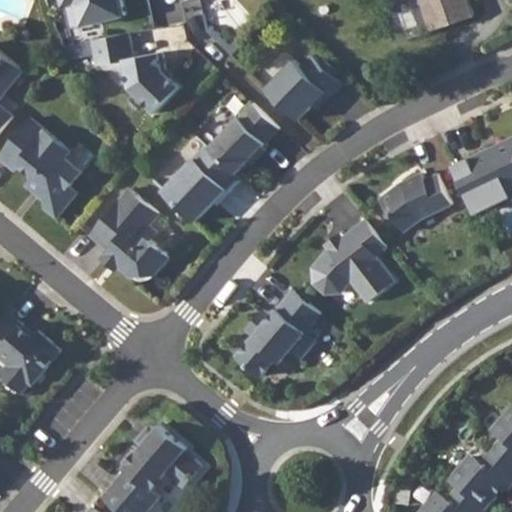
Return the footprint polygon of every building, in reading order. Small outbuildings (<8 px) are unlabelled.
[(127,18),(123,0),(63,0),(65,7),(69,6),(73,28),(127,18)] [(422,0),(433,30),(475,16),(469,0),(422,0)] [(132,32),(95,40),(100,66),(127,60),(133,89),(158,114),(185,86),(170,72),(166,52),(137,57),(132,32)] [(0,134),(16,115),(0,102),(0,96),(4,92),(6,92),(26,69),(0,47),(0,134)] [(288,48),(262,75),(270,83),(297,56),(288,48)] [(296,59),(269,87),(302,119),(328,91),(333,95),(345,83),(337,76),(342,71),(327,57),(323,61),(314,54),(303,65),(296,59)] [(281,128),(255,102),(212,146),(239,172),(256,154),(260,157),(268,149),(265,145),(281,128)] [(33,117),(2,155),(17,168),(21,163),(36,175),(30,183),(46,195),(47,206),(59,216),(79,191),(72,185),(84,170),(66,156),(72,149),(33,117)] [(491,147),(455,165),(474,206),(511,188),(511,137),(500,143),(498,149),(493,151),(491,147)] [(210,146),(167,191),(198,221),(229,189),(232,191),(244,179),(210,146)] [(404,181),(383,198),(408,230),(425,216),(456,202),(441,172),(428,178),(425,171),(404,181)] [(132,187),(94,233),(111,248),(105,256),(119,268),(123,264),(135,274),(158,272),(173,255),(153,238),(159,231),(151,224),(161,212),(132,187)] [(390,245),(369,218),(344,237),(344,241),(336,247),(332,246),(315,266),(316,282),(328,292),(344,291),(354,279),(371,301),(398,280),(379,254),(390,245)] [(324,312),(296,289),(274,315),(265,325),(257,318),(249,328),(257,335),(240,354),(265,375),(279,358),(283,361),(294,348),(305,356),(319,339),(308,331),(324,312)] [(25,323),(11,311),(0,323),(0,352),(11,363),(2,373),(24,392),(33,381),(36,383),(64,348),(41,329),(37,333),(35,336),(23,325),(25,323)] [(502,441),(492,452),(511,469),(511,409),(492,432),(502,441)] [(129,467),(105,495),(125,511),(149,511),(164,495),(155,488),(170,471),(187,487),(207,464),(189,449),(191,446),(163,423),(158,428),(155,426),(142,442),(145,444),(142,448),(136,443),(121,461),(129,467)] [(459,489),(486,511),(498,497),(495,494),(502,485),(509,490),(511,486),(511,469),(492,452),(482,464),(472,456),(450,482),(459,489)] [(485,511),(459,489),(449,501),(439,493),(422,511),(485,511)]
